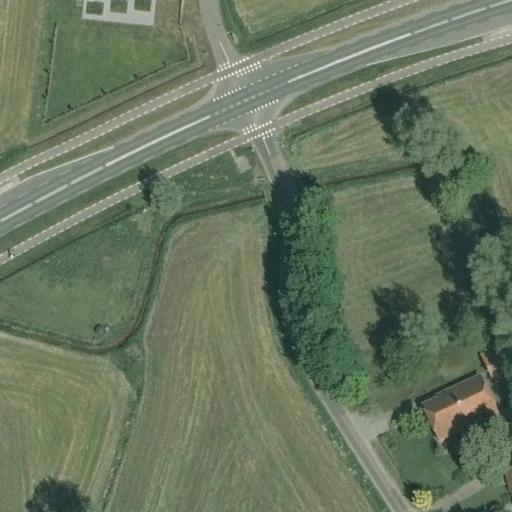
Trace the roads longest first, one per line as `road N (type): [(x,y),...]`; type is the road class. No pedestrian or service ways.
road 1 (unclassified): [(403,511),(308,354),(276,169),(245,102)]
road 2 (secondary): [(245,102),(511,2)]
road 3 (secondary): [(0,223),(245,102)]
